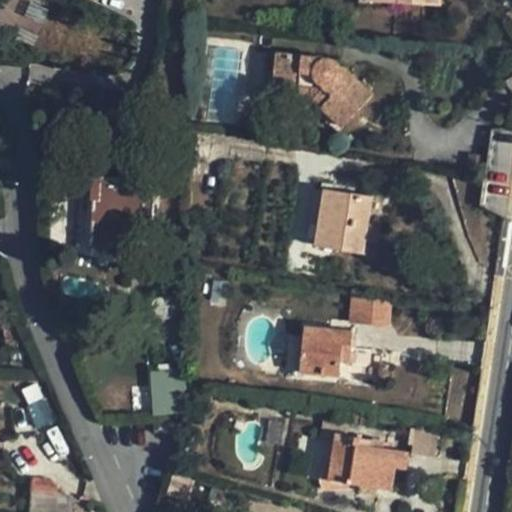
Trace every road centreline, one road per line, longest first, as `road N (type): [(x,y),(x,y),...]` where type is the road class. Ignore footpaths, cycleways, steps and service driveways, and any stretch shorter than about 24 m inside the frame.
road 1 (residential): [(0,88),(24,133),(23,248),(31,284),(126,511)]
road 2 (secondary): [(484,511),(511,327)]
